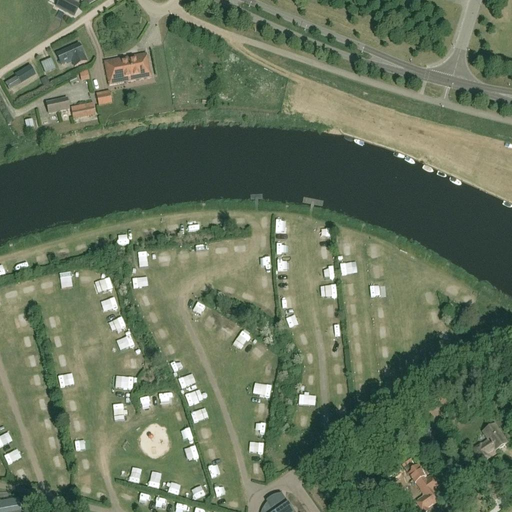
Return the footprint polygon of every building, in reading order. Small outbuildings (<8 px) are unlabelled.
[(67,0),(59,0),(56,7),(74,17),(80,6),(67,0)] [(84,56),(83,55),(78,45),(56,56),(62,67),(72,62),(75,68),(87,62),(84,56)] [(51,58),(41,63),(45,73),(56,69),(51,58)] [(138,58),(105,64),(109,86),(150,78),(147,60),(139,61),(138,58)] [(36,77),(34,75),(30,67),(15,76),(16,78),(5,84),(10,92),(36,77)] [(89,80),(88,70),(85,71),(85,72),(83,72),(82,73),(80,74),(81,81),(89,80)] [(108,92),(97,95),(99,106),(111,104),(108,92)] [(46,104),(48,115),(69,111),(67,100),(46,104)] [(72,112),(73,118),(95,114),(94,108),(72,112)] [(34,128),(32,120),(24,121),(26,130),(34,128)] [(145,223),(147,238),(159,237),(156,222),(145,223)] [(293,254),(293,243),(284,243),(284,253),(293,254)] [(199,261),(210,260),(210,246),(199,246),(199,261)] [(342,249),(343,259),(358,257),(357,247),(342,249)] [(181,264),(189,263),(188,248),(180,249),(181,264)] [(159,262),(170,262),(170,251),(160,251),(159,262)] [(150,253),(141,253),(142,268),(151,267),(150,253)] [(38,261),(40,269),(50,266),(48,258),(38,261)] [(285,262),(286,273),(294,273),(293,262),(285,262)] [(0,271),(1,277),(8,276),(7,268),(0,269),(0,271)] [(346,279),(356,278),(355,268),(345,269),(346,279)] [(93,283),(95,272),(85,270),(83,281),(93,283)] [(372,271),(373,283),(385,281),(383,270),(372,271)] [(63,288),(73,286),(71,273),(61,275),(63,288)] [(111,278),(106,280),(111,289),(115,287),(111,278)] [(264,291),(275,291),(274,278),(264,278),(264,291)] [(136,289),(150,286),(149,279),(134,282),(136,289)] [(205,281),(209,296),(216,294),(213,280),(205,281)] [(295,282),(281,284),(282,295),(296,293),(295,282)] [(324,301),(339,300),(339,289),(324,290),(324,301)] [(139,297),(142,310),(156,307),(153,294),(139,297)] [(441,296),(430,296),(431,308),(442,308),(441,296)] [(265,300),(265,311),(274,310),(273,299),(265,300)] [(285,315),(300,313),(298,300),(283,303),(285,315)] [(341,309),(327,310),(328,318),(342,318),(341,309)] [(215,314),(209,327),(219,332),(226,319),(215,314)] [(20,317),(23,332),(35,329),(31,315),(20,317)] [(123,318),(115,322),(121,335),(129,331),(123,318)] [(295,335),(304,331),(300,322),(291,326),(295,335)] [(226,334),(233,339),(238,329),(231,325),(226,334)] [(394,343),(394,331),(380,332),(381,343),(394,343)] [(246,353),(255,343),(248,335),(238,346),(246,353)] [(55,352),(69,349),(67,339),(53,342),(55,352)] [(310,339),(300,341),(301,348),(311,346),(310,339)] [(30,353),(40,351),(38,340),(28,342),(30,353)] [(166,351),(171,361),(180,357),(175,347),(166,351)] [(264,347),(254,357),(261,363),(271,353),(264,347)] [(29,361),(31,371),(45,368),(42,358),(29,361)] [(179,377),(193,371),(188,360),(174,366),(179,377)] [(130,371),(145,370),(144,361),(130,361),(130,371)] [(77,377),(62,381),(65,393),(80,390),(77,377)] [(195,380),(188,383),(192,392),(198,390),(195,380)] [(136,393),(136,382),(120,381),(119,393),(136,393)] [(185,395),(191,393),(188,383),(182,385),(185,395)] [(174,396),(163,398),(167,414),(177,412),(174,396)] [(196,399),(198,409),(207,408),(205,398),(196,399)] [(145,404),(148,416),(157,414),(154,401),(145,404)] [(42,416),(55,413),(53,402),(39,404),(42,416)] [(131,421),(131,410),(119,410),(120,422),(131,421)] [(49,424),(50,435),(59,434),(58,423),(49,424)] [(316,435),(316,425),(307,425),(306,434),(316,435)] [(481,445),(473,451),(482,464),(490,459),(488,456),(495,451),(496,452),(507,445),(494,426),(483,433),(488,441),(481,446),(481,445)] [(6,444),(10,452),(18,449),(14,440),(6,444)] [(54,457),(66,452),(61,440),(49,445),(54,457)] [(77,447),(80,458),(91,455),(88,445),(77,447)] [(212,468),(225,464),(221,454),(208,458),(212,468)] [(9,461),(13,471),(27,465),(22,455),(9,461)] [(68,459),(54,464),(57,474),(71,470),(68,459)] [(419,468),(409,475),(415,485),(416,484),(424,497),(415,503),(421,511),(428,511),(427,510),(438,501),(431,492),(440,486),(434,477),(427,481),(419,468)] [(203,507),(211,502),(206,493),(198,497),(203,507)] [(0,511),(20,511),(19,500),(0,503),(0,511)] [(293,511),(284,500),(275,506),(272,501),(269,503),(267,505),(266,507),(264,509),(262,511),(293,511)]
